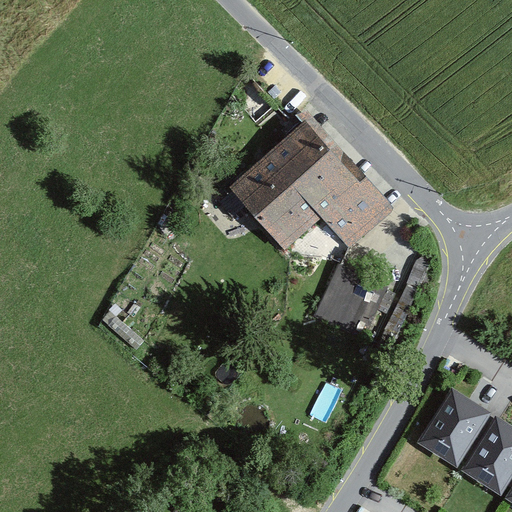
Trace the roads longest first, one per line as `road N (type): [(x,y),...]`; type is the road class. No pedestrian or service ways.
road 1 (residential): [(474,240),(234,0)]
road 2 (residential): [(474,240),(449,311),(339,511)]
